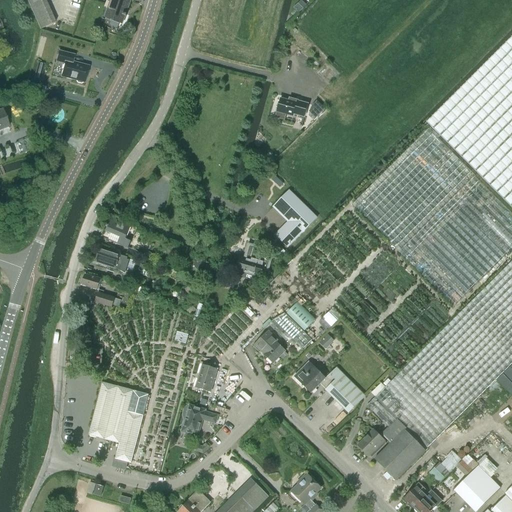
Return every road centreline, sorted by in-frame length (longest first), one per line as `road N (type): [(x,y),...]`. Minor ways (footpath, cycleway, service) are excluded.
road 1 (unclassified): [(49,458),(72,273),(92,215),(165,103),(197,0)]
road 2 (unclassified): [(388,511),(273,399),(172,485),(49,458)]
road 3 (tertiary): [(26,270),(126,75),(154,0)]
road 4 (unknown): [(154,126),(176,163),(209,192),(270,219)]
